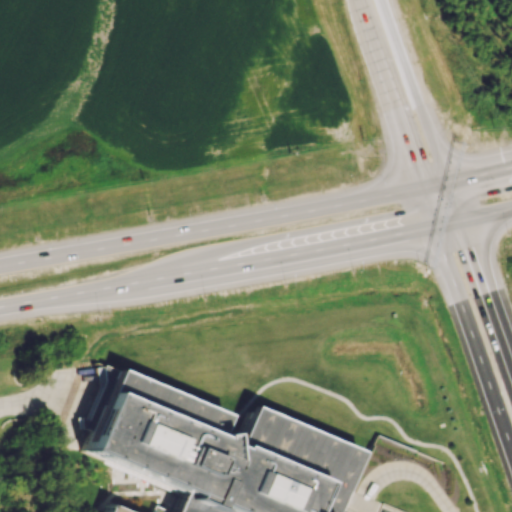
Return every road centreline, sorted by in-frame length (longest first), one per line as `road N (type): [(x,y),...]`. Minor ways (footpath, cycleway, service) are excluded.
road 1 (trunk): [(443,183),(0,266)]
road 2 (secondary): [(420,188),(511,454)]
road 3 (trunk): [(198,267),(432,225)]
road 4 (secondary): [(511,378),(443,183)]
road 5 (tertiary): [(443,183),(379,0)]
road 6 (trunk): [(72,293),(198,267)]
